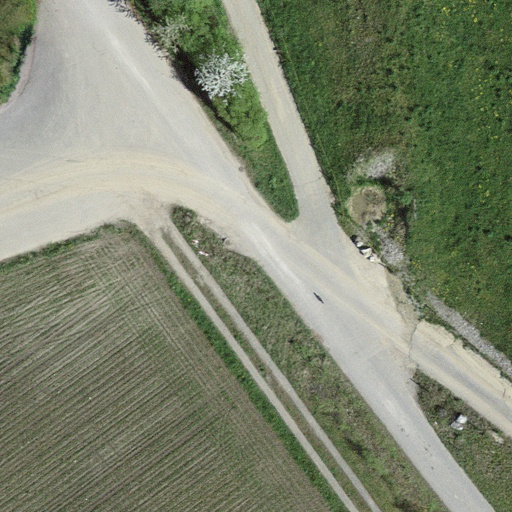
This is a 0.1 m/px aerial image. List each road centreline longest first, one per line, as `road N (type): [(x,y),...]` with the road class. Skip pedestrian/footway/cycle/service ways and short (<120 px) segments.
road 1 (track): [(93,131),(369,511)]
road 2 (unclassified): [(93,0),(146,101),(338,318)]
road 3 (residential): [(338,318),(481,511)]
